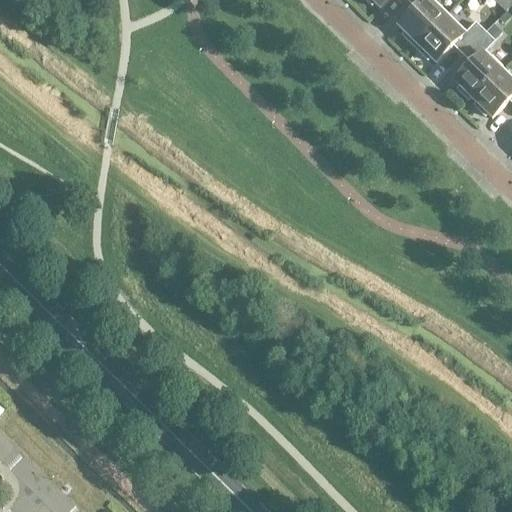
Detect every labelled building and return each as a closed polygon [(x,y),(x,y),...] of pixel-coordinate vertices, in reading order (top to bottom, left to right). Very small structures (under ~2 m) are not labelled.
[(391,0),(363,0),(372,8),(374,6),(380,12),(391,0)] [(411,0),(420,8),(399,30),(405,36),(403,38),(415,51),(448,17),(430,0),(411,0)] [(511,4),(507,0),(487,0),(504,16),(511,7),(511,4)] [(466,35),(448,17),(415,51),(428,63),(430,61),(436,67),(457,45),(467,54),(485,35),(476,26),(466,35)] [(467,54),(476,63),(455,85),(460,90),(458,92),(468,103),(471,100),(474,103),(504,72),(486,54),(495,45),(494,44),(502,35),(494,27),(485,35),(467,54)] [(504,72),(474,103),(476,106),(474,108),(485,119),(487,117),(492,121),(511,100),(511,80),(505,73),(504,72)]
